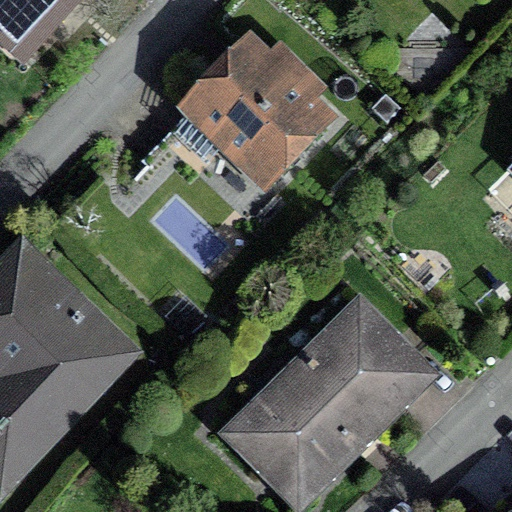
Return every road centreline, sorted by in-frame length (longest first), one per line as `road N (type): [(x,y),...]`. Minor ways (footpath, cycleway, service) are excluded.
road 1 (residential): [(0,203),(198,0)]
road 2 (residential): [(394,511),(511,394)]
